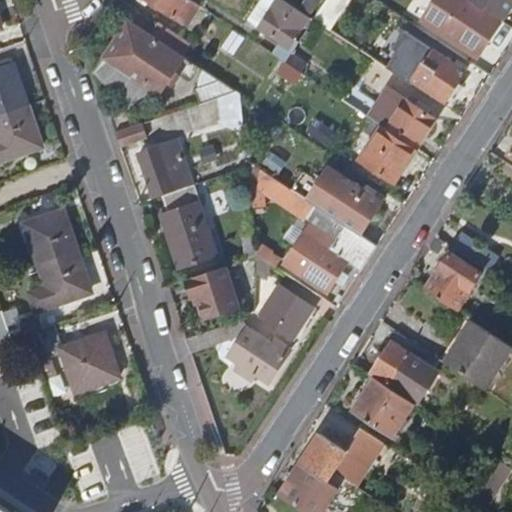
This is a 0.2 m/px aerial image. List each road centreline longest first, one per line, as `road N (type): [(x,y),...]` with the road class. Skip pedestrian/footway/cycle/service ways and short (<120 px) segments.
road 1 (residential): [(511,85),(290,424),(235,489),(211,503)]
road 2 (residential): [(57,41),(200,475)]
road 3 (residential): [(0,442),(91,501),(119,507),(200,475)]
